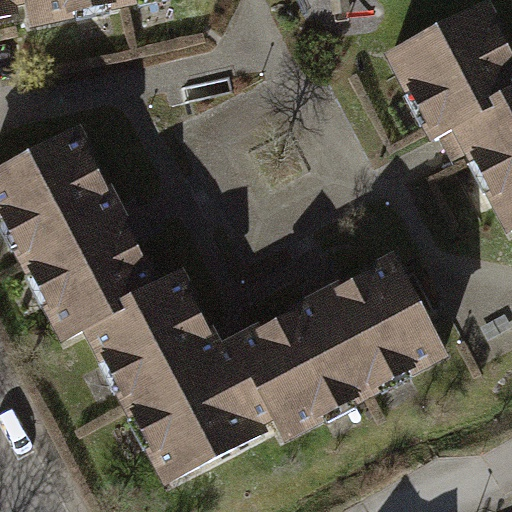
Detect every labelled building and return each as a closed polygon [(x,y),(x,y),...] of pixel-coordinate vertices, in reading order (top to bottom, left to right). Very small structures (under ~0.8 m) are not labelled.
[(0,0),(0,18),(11,16),(9,4),(7,0),(0,0)] [(7,0),(9,4),(25,0),(26,0),(32,24),(78,14),(75,2),(83,0),(104,0),(106,8),(139,0),(7,0)] [(511,62),(484,9),(392,56),(413,96),(423,91),(437,118),(427,123),(436,141),(443,137),(454,159),(470,151),(477,164),(488,159),(501,184),(490,190),(511,231),(511,62)] [(76,134),(0,173),(0,214),(4,222),(15,216),(29,243),(18,248),(34,278),(44,273),(57,298),(47,304),(63,336),(156,288),(132,241),(148,233),(133,204),(117,212),(76,134)] [(444,354),(396,263),(345,289),(337,274),(307,290),(315,305),(219,355),(255,424),(271,416),(283,438),(325,416),(319,406),(345,393),(350,403),(380,387),(375,376),(400,363),(406,374),(444,354)] [(261,436),(255,424),(219,355),(178,276),(156,288),(63,336),(66,341),(88,329),(107,365),(118,359),(131,385),(121,391),(136,421),(147,415),(161,441),(150,447),(169,483),(261,436)]
